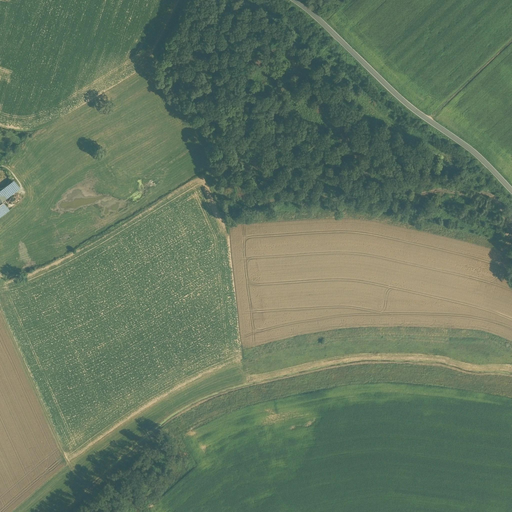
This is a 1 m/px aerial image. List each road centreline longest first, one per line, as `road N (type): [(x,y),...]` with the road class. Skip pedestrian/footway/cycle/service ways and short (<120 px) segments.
road 1 (secondary): [(293,0),(511,188)]
road 2 (track): [(0,317),(68,465),(9,511)]
